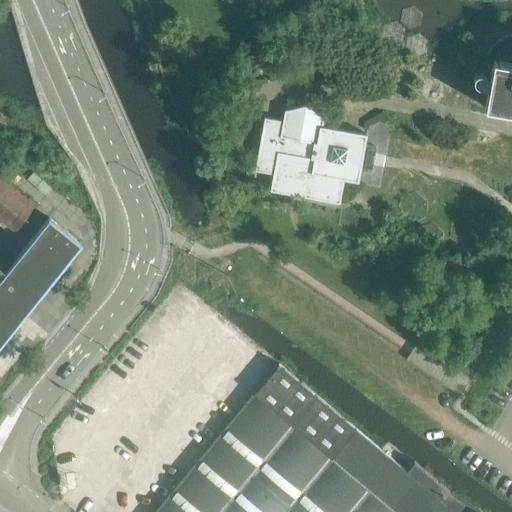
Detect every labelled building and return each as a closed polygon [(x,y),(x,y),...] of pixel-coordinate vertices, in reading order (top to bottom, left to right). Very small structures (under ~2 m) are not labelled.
[(511,63),(493,60),(484,107),(511,111),(511,63)] [(363,149),(364,146),(366,134),(322,126),(323,117),(307,105),(304,104),(284,109),(282,120),(264,117),(254,170),(273,173),(270,190),(339,203),(344,178),(357,181),(360,165),(372,167),(375,152),(363,149)] [(0,218),(15,230),(35,204),(0,178),(0,218)] [(0,343),(81,243),(48,217),(4,271),(0,267),(0,343)] [(191,321),(74,461),(124,503),(242,364),(191,321)] [(477,511),(479,510),(452,493),(414,461),(406,470),(279,363),(154,511),(477,511)]
